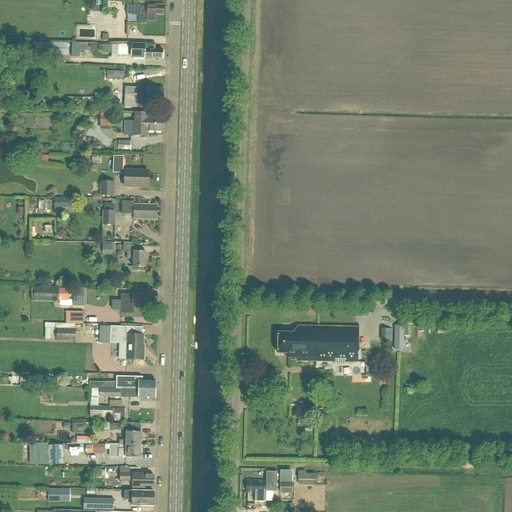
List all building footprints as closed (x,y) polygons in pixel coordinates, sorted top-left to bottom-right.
[(164,16),(164,7),(127,6),(127,13),(138,14),(138,24),(147,24),(147,22),(156,22),(156,15),(164,16)] [(50,43),(49,55),(68,56),(68,44),(50,43)] [(69,43),(69,57),(77,57),(77,50),(84,50),(84,43),(69,43)] [(130,49),(130,44),(117,44),(117,45),(111,45),(111,56),(127,56),(127,49),(130,49)] [(163,59),(163,50),(155,50),(155,45),(132,45),(131,57),(145,57),(145,60),(152,60),(152,59),(163,59)] [(107,72),(107,80),(124,80),(124,72),(107,72)] [(155,89),(155,87),(147,87),(147,88),(137,88),(137,108),(148,109),(148,100),(163,100),(164,89),(155,89)] [(116,107),(128,107),(129,97),(117,97),(116,107)] [(109,126),(109,112),(100,112),(99,126),(109,126)] [(148,114),(135,113),(135,122),(131,122),(130,135),(132,136),(148,136),(148,131),(163,132),(163,119),(154,119),(154,117),(148,117),(148,114)] [(130,150),(130,141),(118,141),(118,150),(130,150)] [(113,173),(122,173),(123,158),(114,157),(113,173)] [(148,187),(149,172),(125,172),(124,187),(148,187)] [(114,197),(114,182),(100,182),(99,196),(114,197)] [(157,220),(157,205),(135,205),(135,202),(122,202),(122,214),(134,215),(134,220),(157,220)] [(114,226),(115,212),(102,211),(102,226),(114,226)] [(61,231),(58,236),(65,241),(68,237),(61,231)] [(112,252),(112,245),(102,244),(101,252),(112,252)] [(145,268),(146,253),(133,252),(133,246),(124,246),(123,252),(127,253),(127,260),(134,260),(133,267),(145,268)] [(68,300),(68,291),(58,291),(58,288),(34,287),(34,301),(58,302),(58,300),(68,300)] [(82,305),(82,287),(73,287),(73,295),(71,295),(70,305),(82,305)] [(121,295),(121,304),(113,304),(113,313),(121,313),(132,314),(132,307),(133,307),(134,307),(136,308),(139,308),(140,307),(150,307),(150,306),(151,305),(151,302),(150,301),(150,295),(133,295),(133,296),(123,296),(121,295)] [(70,311),(70,324),(83,324),(83,312),(70,311)] [(394,326),(394,350),(401,350),(403,350),(403,326),(402,326),(394,326)] [(99,327),(99,343),(109,343),(110,327),(99,327)] [(120,344),(120,360),(127,360),(143,360),(144,346),(143,346),(143,336),(134,336),(134,328),(121,328),(111,327),(111,344),(120,344)] [(316,362),(317,328),(298,327),(288,333),(278,333),(278,354),(288,354),(288,358),(300,359),(300,361),(316,362)] [(316,362),(334,362),(334,358),(345,358),(345,362),(357,363),(358,329),(317,328),(316,362)] [(389,340),(390,328),(380,328),(380,340),(389,340)] [(74,341),(75,329),(55,329),(54,340),(74,341)] [(124,389),(138,390),(155,390),(155,383),(142,383),(143,377),(116,377),(116,389),(124,389)] [(155,398),(155,390),(138,390),(124,389),(116,389),(100,389),(100,397),(155,398)] [(111,418),(112,407),(90,407),(89,418),(111,418)] [(112,409),(112,419),(125,419),(125,410),(112,409)] [(52,429),(61,429),(61,421),(52,421),(52,429)] [(72,434),(83,434),(82,423),(72,423),(72,434)] [(110,445),(141,446),(141,433),(125,433),(125,441),(119,441),(119,445),(110,445)] [(45,449),(45,443),(30,443),(30,459),(40,459),(40,449),(45,449)] [(93,453),(93,454),(105,454),(105,445),(93,445),(93,453)] [(140,459),(141,446),(110,445),(110,458),(140,459)] [(47,466),(63,465),(63,446),(47,446),(47,466)] [(277,486),(277,473),(266,472),(266,483),(246,482),(246,493),(265,493),(266,492),(276,492),(276,486),(277,486)] [(132,474),(132,475),(130,474),(120,474),(120,481),(132,482),(132,489),(145,489),(145,487),(154,487),(154,477),(145,476),(145,474),(132,474)] [(34,500),(34,489),(16,489),(16,500),(34,500)] [(47,490),(47,503),(58,503),(58,490),(47,490)] [(153,507),(153,492),(124,491),(124,501),(131,501),(131,506),(153,507)] [(113,509),(113,500),(95,500),(95,508),(113,509)]
